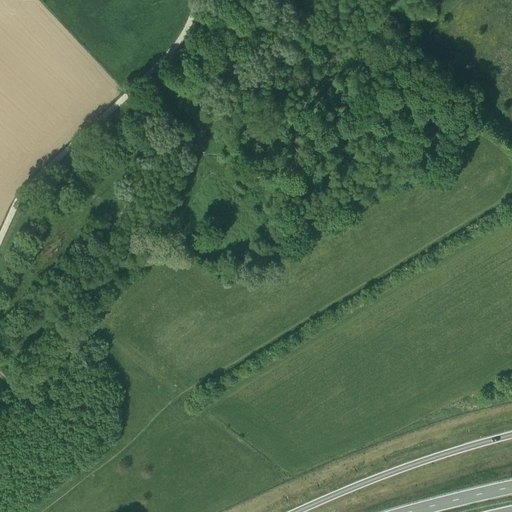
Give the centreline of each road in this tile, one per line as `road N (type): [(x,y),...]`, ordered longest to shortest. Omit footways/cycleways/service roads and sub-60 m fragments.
road 1 (trunk): [(511,435),(296,511)]
road 2 (track): [(0,374),(89,477)]
